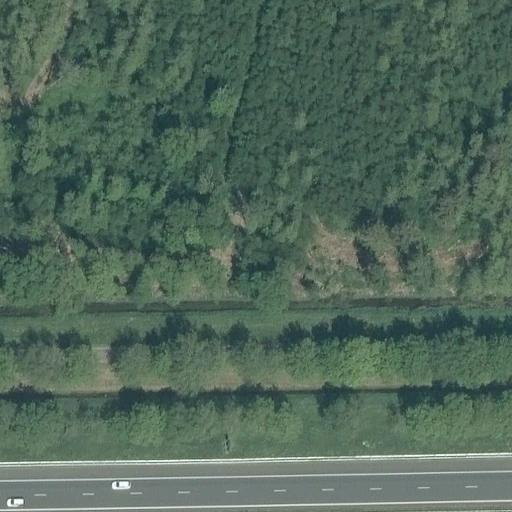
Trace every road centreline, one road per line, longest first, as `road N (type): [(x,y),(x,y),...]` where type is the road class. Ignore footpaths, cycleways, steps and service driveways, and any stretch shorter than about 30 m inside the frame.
road 1 (unclassified): [(0,353),(511,344)]
road 2 (motorway): [(511,479),(0,486)]
